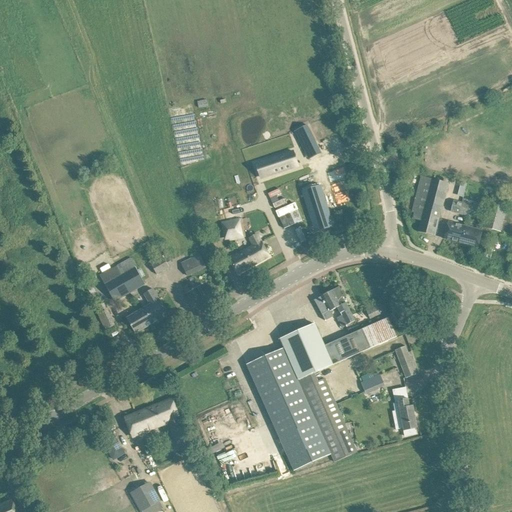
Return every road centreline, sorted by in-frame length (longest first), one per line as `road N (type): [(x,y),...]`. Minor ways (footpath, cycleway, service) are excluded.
road 1 (tertiary): [(0,447),(312,265),(391,252)]
road 2 (unclassified): [(391,252),(387,198),(336,0)]
road 3 (unclassified): [(468,511),(450,347),(475,279)]
road 4 (unknown): [(361,99),(209,152)]
